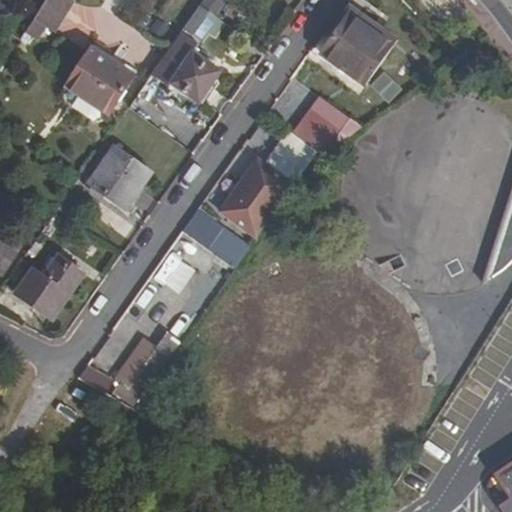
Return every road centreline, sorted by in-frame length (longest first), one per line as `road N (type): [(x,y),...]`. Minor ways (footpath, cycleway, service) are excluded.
road 1 (residential): [(66,364),(326,0)]
road 2 (residential): [(0,465),(66,364)]
